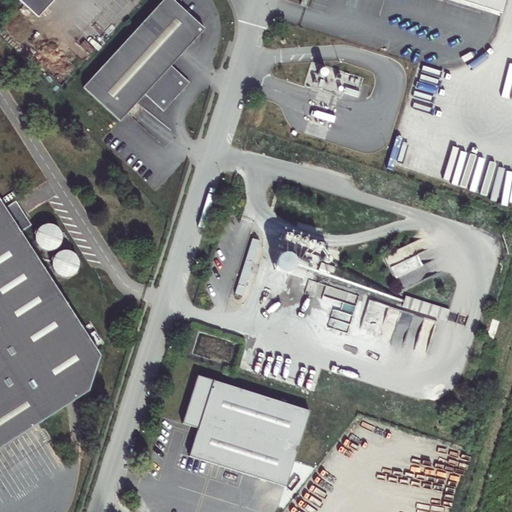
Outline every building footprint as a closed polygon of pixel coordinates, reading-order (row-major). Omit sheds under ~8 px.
[(5,0),(32,25),(55,0),(5,0)] [(170,0),(160,0),(80,88),(118,122),(143,94),(161,111),(187,83),(169,66),(203,29),(170,0)] [(505,0),(454,0),(501,14),(505,0)] [(0,447),(88,388),(97,355),(18,233),(29,225),(13,202),(2,209),(0,205),(0,447)] [(53,224),(47,224),(44,225),(40,227),(37,230),(36,234),(35,239),(36,244),(38,247),(41,250),(45,251),(50,252),(54,251),(58,249),(62,245),(63,240),(63,235),(61,230),(57,226),(53,224)] [(312,281),(323,245),(284,234),(274,270),(312,281)] [(68,250),(62,251),(60,252),(57,253),(54,256),(53,259),(52,264),(53,268),(55,272),(57,275),(61,277),(65,278),(70,278),(73,276),(77,273),(78,270),(79,266),(80,262),(78,258),(75,254),(73,252),(68,250)] [(418,260),(391,269),(398,290),(436,277),(432,265),(421,268),(418,260)] [(402,310),(446,323),(449,312),(406,299),(402,310)] [(310,411),(200,377),(183,425),(198,429),(190,456),(287,490),(310,411)]
